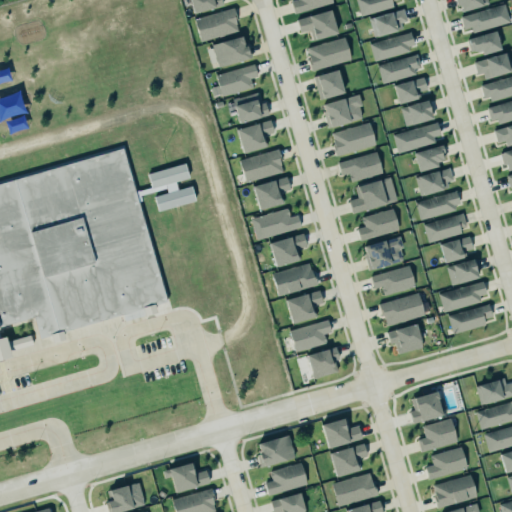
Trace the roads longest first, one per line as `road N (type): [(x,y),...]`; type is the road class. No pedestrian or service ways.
road 1 (residential): [(0,491),(511,344)]
road 2 (residential): [(262,0),(408,511)]
road 3 (residential): [(511,295),(427,0)]
